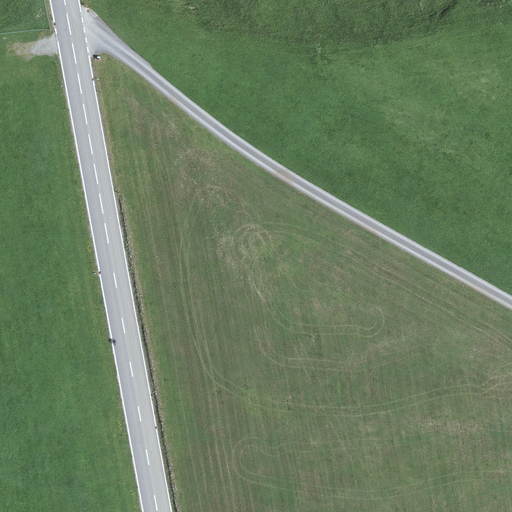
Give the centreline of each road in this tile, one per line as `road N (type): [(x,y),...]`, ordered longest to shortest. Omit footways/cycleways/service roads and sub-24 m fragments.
road 1 (track): [(70,30),(84,29),(333,211),(511,306)]
road 2 (secondary): [(65,0),(158,511)]
